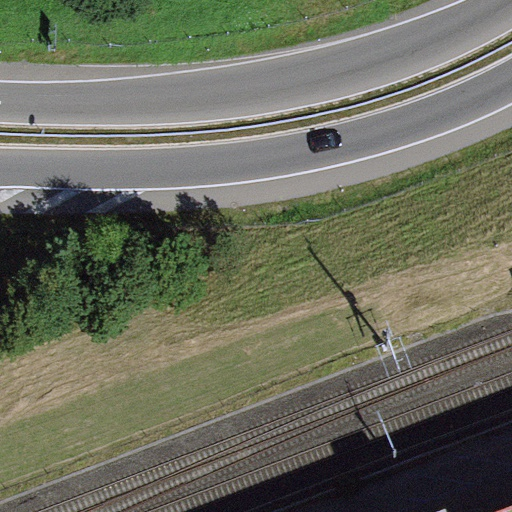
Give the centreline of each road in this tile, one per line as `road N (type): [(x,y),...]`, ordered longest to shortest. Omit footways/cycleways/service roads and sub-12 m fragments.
road 1 (motorway): [(511,1),(420,45),(260,88),(185,98),(0,101)]
road 2 (motorway): [(0,167),(265,159),(435,114),(511,79)]
